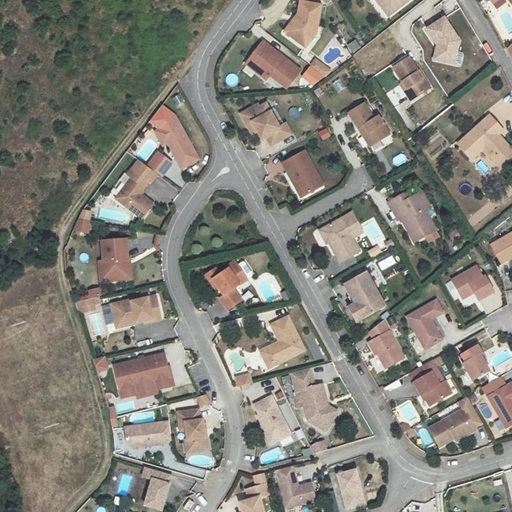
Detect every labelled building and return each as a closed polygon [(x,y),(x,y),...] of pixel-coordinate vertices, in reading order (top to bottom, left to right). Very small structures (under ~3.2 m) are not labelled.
[(390,16),(409,0),(386,0),(387,1),(382,6),(390,16)] [(321,6),(300,2),(296,22),(292,22),(286,31),(305,44),(313,33),(314,23),(318,23),(321,6)] [(459,40),(444,18),(427,30),(438,45),(435,60),(455,64),(459,40)] [(318,23),(314,23),(313,33),(305,44),(286,31),(284,33),(305,48),(316,34),(318,23)] [(286,87),(300,69),(262,41),(245,63),(266,79),(269,74),(286,87)] [(355,41),(348,45),(352,52),(359,47),(355,41)] [(417,70),(408,57),(394,68),(408,88),(404,90),(410,100),(429,87),(423,78),(421,80),(415,72),(417,70)] [(315,61),(311,66),(325,77),(329,71),(315,61)] [(320,77),(310,70),(307,75),(316,82),(320,77)] [(337,92),(344,88),(339,79),(332,84),(337,92)] [(320,89),(314,92),(318,97),(323,94),(320,89)] [(264,104),(258,108),(263,116),(269,112),(264,104)] [(257,105),(239,115),(246,126),(251,123),(257,132),(261,140),(265,137),(270,146),(291,134),(285,123),(278,127),(269,112),(263,116),(258,108),(257,105)] [(369,148),(390,134),(379,116),(372,120),(363,105),(348,115),(369,148)] [(199,159),(175,117),(162,106),(150,122),(159,130),(154,132),(162,146),(167,144),(181,169),(199,159)] [(503,130),(490,115),(458,143),(472,158),(485,147),(495,159),(498,156),(506,165),(511,159),(511,149),(499,134),(503,130)] [(257,132),(251,123),(246,126),(251,135),(257,132)] [(326,131),(319,135),(322,140),(329,136),(326,131)] [(157,152),(147,166),(161,176),(171,163),(157,152)] [(301,198),(323,186),(304,152),(282,164),(301,198)] [(139,194),(154,175),(138,162),(127,176),(130,179),(115,199),(141,220),(152,205),(139,194)] [(402,195),(406,201),(423,191),(420,185),(402,195)] [(402,195),(390,202),(400,220),(403,219),(417,242),(439,230),(431,217),(427,210),(432,208),(433,207),(423,191),(406,201),(402,195)] [(84,207),(80,216),(90,218),(92,209),(84,207)] [(436,215),(432,208),(427,210),(431,217),(436,215)] [(360,251),(353,237),(363,232),(352,212),(320,230),(328,243),(330,242),(341,262),(360,251)] [(90,218),(80,216),(75,226),(88,229),(90,218)] [(459,229),(450,235),(454,241),(463,235),(459,229)] [(511,233),(491,246),(500,262),(511,255),(511,233)] [(100,281),(131,279),(130,259),(128,259),(127,239),(102,241),(104,261),(99,261),(100,281)] [(394,240),(387,243),(390,249),(397,245),(394,240)] [(367,250),(370,258),(381,254),(378,246),(367,250)] [(243,276),(235,264),(218,276),(214,269),(204,276),(211,286),(214,285),(218,290),(222,297),(218,299),(227,311),(241,302),(233,290),(239,286),(236,281),(243,276)] [(483,279),(476,267),(452,281),(462,298),(468,294),(467,292),(472,290),(478,302),(494,293),(485,277),(483,279)] [(366,274),(344,286),(354,305),(362,320),(385,308),(366,274)] [(243,276),(236,281),(239,286),(247,281),(243,276)] [(97,290),(88,291),(89,299),(98,297),(97,290)] [(287,290),(280,293),(284,303),(291,300),(287,290)] [(110,305),(114,325),(134,320),(135,324),(143,322),(144,325),(160,321),(155,301),(148,302),(147,299),(131,303),(130,301),(110,305)] [(92,300),(78,303),(80,314),(94,310),(92,300)] [(436,302),(407,319),(425,351),(443,341),(433,321),(444,315),(436,302)] [(362,320),(354,305),(347,308),(355,324),(362,320)] [(304,351),(288,317),(271,325),(279,342),(264,349),(270,363),(276,364),(304,351)] [(134,320),(114,325),(115,329),(135,325),(135,324),(134,320)] [(372,344),(381,358),(388,370),(406,360),(384,322),(370,333),(376,342),(372,344)] [(459,359),(472,382),(490,372),(482,356),(483,355),(479,348),(459,359)] [(270,363),(264,349),(259,351),(267,368),(276,364),(270,363)] [(163,354),(113,366),(120,399),(136,395),(135,388),(153,383),(155,391),(171,387),(163,354)] [(104,356),(93,360),(96,372),(108,369),(104,356)] [(433,362),(424,367),(429,376),(433,374),(436,380),(442,377),(433,362)] [(409,375),(414,384),(429,376),(424,367),(409,375)] [(310,370),(291,375),(296,394),(300,393),(307,423),(324,433),(336,414),(327,409),(322,387),(314,389),(310,370)] [(433,374),(429,376),(442,400),(453,394),(447,383),(446,384),(442,377),(436,380),(433,374)] [(235,379),(237,385),(250,382),(249,376),(235,379)] [(429,407),(442,400),(429,376),(414,384),(421,398),(423,397),(429,407)] [(511,424),(511,400),(505,388),(500,379),(483,388),(505,428),(511,424)] [(135,388),(136,395),(137,399),(156,395),(155,391),(153,383),(135,388)] [(270,396),(253,405),(258,415),(256,416),(264,432),(270,444),(290,434),(270,396)] [(199,398),(195,399),(199,407),(209,405),(205,398),(205,397),(199,398)] [(482,425),(468,398),(458,403),(463,411),(464,411),(474,429),(482,425)] [(200,421),(199,411),(177,413),(179,425),(184,424),(185,431),(185,433),(186,441),(184,441),(186,454),(207,451),(206,439),(204,439),(202,421),(200,421)] [(463,411),(429,430),(439,448),(454,440),(466,433),(468,436),(475,432),(474,429),(464,411),(463,411)] [(168,424),(124,429),(126,445),(132,450),(161,446),(161,443),(171,442),(168,424)] [(268,445),(270,444),(264,432),(262,434),(268,445)] [(466,433),(454,440),(456,443),(468,436),(466,433)] [(324,440),(310,445),(313,454),(327,450),(324,440)] [(151,480),(154,470),(144,467),(141,477),(151,480)] [(293,467),(276,471),(285,509),(315,502),(311,485),(298,488),(293,467)] [(170,475),(154,470),(151,480),(143,505),(160,510),(170,475)] [(337,475),(346,509),(363,505),(358,489),(361,489),(356,470),(337,475)] [(257,487),(246,490),(249,500),(239,503),(241,511),(262,511),(258,498),(269,495),(267,485),(264,474),(254,476),(257,487)] [(328,494),(330,504),(336,503),(334,493),(328,494)] [(121,506),(122,498),(114,497),(113,505),(121,506)]
